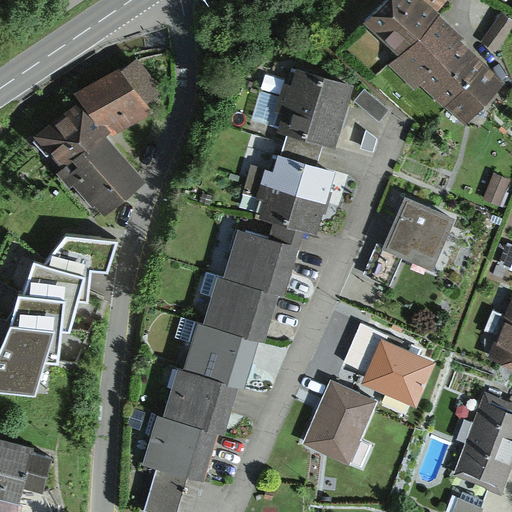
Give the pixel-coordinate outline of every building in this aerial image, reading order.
[(436,11),(423,0),(387,0),(365,24),(400,56),(441,16),(436,11)] [(423,0),(436,11),(446,0),(423,0)] [(511,20),(503,14),(483,41),(497,52),(511,32),(511,20)] [(464,38),(441,16),(400,56),(391,65),(415,88),(420,83),(446,107),(465,88),(455,78),(476,57),(460,42),(464,38)] [(79,97),(103,131),(111,140),(153,114),(145,105),(161,95),(135,55),(74,90),(79,97)] [(506,86),(476,57),(455,78),(465,88),(446,107),(465,127),(506,86)] [(280,85),(276,97),(342,117),(352,84),(295,67),(289,88),(280,85)] [(366,89),(355,102),(378,123),(389,110),(366,89)] [(103,131),(79,97),(33,134),(61,168),(103,131)] [(333,148),(342,117),(276,97),(271,111),(280,114),(274,133),(284,136),(279,154),(315,165),(322,144),(333,148)] [(103,131),(61,168),(55,173),(68,187),(71,184),(92,207),(94,205),(105,217),(147,181),(111,140),(103,131)] [(378,139),(367,131),(361,149),(374,153),(378,139)] [(250,168),(246,182),(322,205),(333,171),(315,165),(279,154),(277,154),(270,174),(250,168)] [(511,177),(493,170),(484,196),(501,203),(511,177)] [(313,234),(322,205),(246,182),(242,196),(260,202),(256,216),(271,221),(266,237),(299,247),(303,231),(313,234)] [(458,211),(406,189),(384,240),(378,238),(363,273),(391,285),(405,253),(434,265),(458,211)] [(237,229),(222,280),(277,297),(283,299),(299,247),(266,237),(237,229)] [(107,269),(116,237),(65,233),(46,259),(34,257),(25,289),(18,288),(11,318),(0,342),(0,389),(35,394),(42,361),(56,363),(60,333),(67,334),(75,301),(86,301),(89,267),(107,269)] [(511,241),(508,240),(500,262),(511,266),(511,241)] [(216,277),(201,324),(258,343),(262,344),(277,297),(222,280),(216,277)] [(511,294),(506,311),(494,306),(486,326),(499,331),(491,352),(511,360),(511,294)] [(196,323),(181,370),(239,388),(243,389),(258,343),(201,324),(196,323)] [(344,364),(367,373),(381,339),(385,340),(387,336),(360,325),(344,364)] [(385,340),(381,339),(367,373),(362,384),(416,407),(435,362),(385,340)] [(176,369),(162,418),(218,434),(224,436),(239,388),(181,370),(176,369)] [(377,402),(332,383),(305,444),(351,463),(377,402)] [(465,421),(460,431),(511,450),(511,403),(484,393),(473,424),(465,421)] [(140,466),(155,470),(185,478),(203,484),(218,434),(162,418),(154,416),(140,466)] [(501,493),(511,462),(511,450),(460,431),(457,440),(465,443),(453,476),(501,493)] [(0,495),(19,501),(24,482),(42,487),(50,453),(29,448),(30,440),(0,432),(0,495)] [(176,511),(185,478),(155,470),(143,511),(176,511)] [(458,499),(452,511),(481,511),(483,508),(458,499)]
